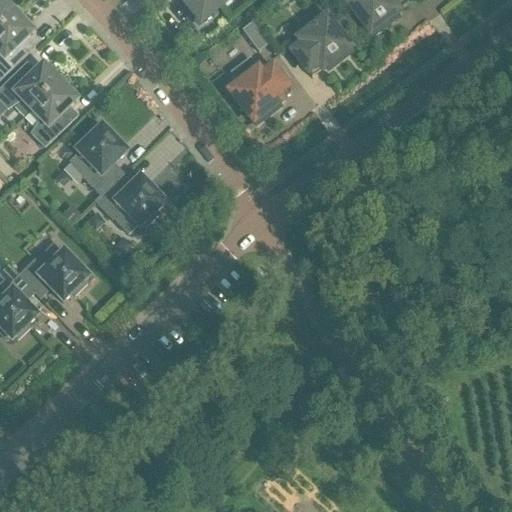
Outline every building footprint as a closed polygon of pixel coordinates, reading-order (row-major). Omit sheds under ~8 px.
[(178,0),(188,11),(187,12),(187,13),(187,14),(187,15),(187,16),(187,17),(198,29),(230,2),(228,0),(178,0)] [(371,39),(384,29),(385,28),(385,27),(386,27),(386,26),(386,25),(385,25),(385,24),(408,7),(402,0),(352,0),(346,5),(371,39)] [(0,33),(20,14),(18,12),(17,10),(13,8),(11,7),(7,6),(6,7),(0,1),(0,33)] [(20,14),(0,33),(0,82),(33,51),(25,42),(32,35),(26,28),(27,27),(27,25),(26,23),(25,21),(24,19),(23,17),(22,15),(20,14)] [(311,80),(334,63),(335,64),(336,64),(337,64),(339,64),(351,54),(326,21),(288,50),(311,80)] [(257,55),(269,46),(252,25),(241,34),(257,55)] [(255,128),(268,118),(268,117),(269,116),(269,115),(269,114),(269,113),(268,113),(291,96),(267,65),(229,94),(255,128)] [(21,103),(31,114),(64,82),(62,80),(60,78),(58,77),(55,75),(50,74),(49,75),(43,68),(35,76),(26,67),(0,92),(0,104),(7,112),(21,103)] [(65,84),(64,82),(31,114),(40,123),(31,137),(44,150),(76,119),(68,110),(76,103),(69,96),(71,95),(70,93),(70,91),(69,89),(68,87),(67,85),(65,84)] [(83,182),(100,200),(100,201),(114,187),(115,188),(124,179),(123,178),(120,182),(110,172),(127,156),(118,147),(121,144),(108,131),(105,133),(102,130),(93,139),(91,136),(77,149),(80,152),(77,155),(79,157),(70,166),(84,181),(83,182)] [(124,197),(115,188),(114,187),(100,201),(100,200),(94,206),(112,224),(113,223),(128,238),(137,229),(139,232),(143,228),(145,231),(158,218),(156,216),(165,207),(162,204),(165,201),(152,188),(149,190),(140,181),(124,197)] [(36,262),(18,279),(17,280),(30,293),(30,294),(39,303),(40,302),(36,299),(46,289),(62,306),(72,297),(74,300),(87,287),(85,284),(88,281),(79,272),(82,269),(69,256),(66,259),(63,255),(61,258),(52,248),(37,263),(36,262)] [(21,302),(30,294),(30,293),(17,280),(18,279),(13,273),(0,285),(0,337),(3,335),(11,344),(15,341),(17,343),(30,331),(28,328),(37,319),(21,302)] [(121,291),(93,319),(102,328),(131,300),(121,291)]
